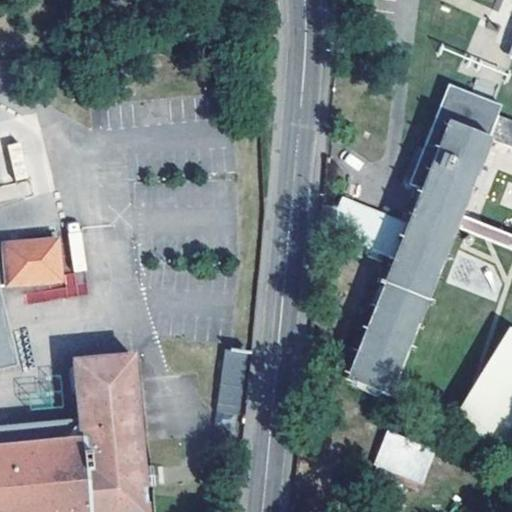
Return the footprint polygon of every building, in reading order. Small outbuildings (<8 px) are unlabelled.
[(338,198),(334,207),(322,206),(319,234),(336,235),(336,236),(392,257),(344,379),(389,397),(455,227),(460,215),(489,140),(511,148),(511,30),(503,55),(511,59),(511,121),(495,115),(499,105),(446,85),(408,186),(417,190),(404,224),(338,198)] [(511,235),(460,215),(455,227),(511,249),(511,235)] [(0,511),(145,511),(132,357),(73,362),(77,421),(0,427),(0,370),(17,367),(0,295),(0,280),(5,279),(6,287),(60,282),(57,241),(2,246),(2,248),(3,254),(0,255),(0,511)] [(503,449),(511,433),(511,339),(460,421),(503,449)] [(213,403),(235,407),(245,356),(224,352),(213,403)] [(431,452),(385,436),(378,461),(422,476),(431,452)]
